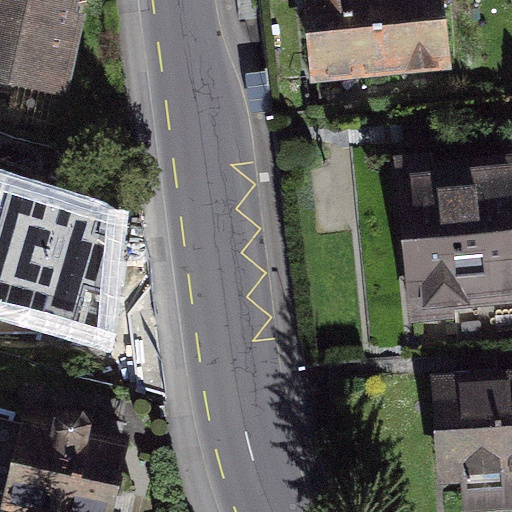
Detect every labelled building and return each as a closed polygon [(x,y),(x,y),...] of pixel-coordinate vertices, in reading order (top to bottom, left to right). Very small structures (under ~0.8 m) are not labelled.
[(84,0),(0,0),(0,89),(65,101),(84,0)] [(442,0),(300,0),(307,96),(448,86),(442,0)] [(511,152),(389,163),(402,313),(511,303),(511,152)] [(131,230),(2,214),(0,227),(0,331),(116,347),(131,230)] [(511,375),(428,379),(433,489),(511,485),(511,375)] [(116,511),(134,444),(0,410),(0,511),(116,511)]
